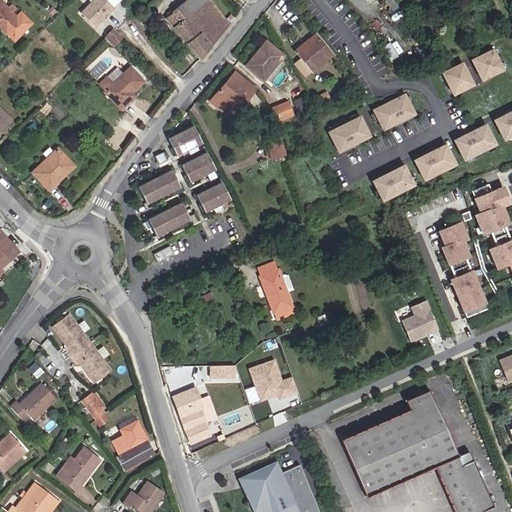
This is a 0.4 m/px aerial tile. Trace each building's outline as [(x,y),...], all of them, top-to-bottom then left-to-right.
[(12,12),(7,7),(0,0),(0,29),(1,28),(6,33),(20,20),(12,12)] [(94,29),(113,9),(102,0),(92,0),(79,15),(94,29)] [(220,34),(199,9),(210,0),(187,0),(165,18),(199,61),(204,55),(220,34)] [(229,23),(226,19),(210,0),(199,9),(220,34),(229,23)] [(113,46),(121,37),(112,29),(103,37),(113,46)] [(312,71),(331,56),(314,34),(306,40),(307,43),(296,51),(312,71)] [(382,46),(389,59),(403,51),(395,39),(382,46)] [(244,65),(262,80),(283,55),(265,40),(244,65)] [(494,50),(472,61),(482,80),(503,70),(494,50)] [(462,64),(442,74),(453,95),(473,85),(462,64)] [(131,92),(142,81),(129,67),(120,75),(114,68),(99,83),(105,89),(103,91),(119,108),(134,95),(131,92)] [(234,114),(256,88),(233,70),(212,95),(234,114)] [(404,96),(372,112),(382,131),(393,126),(392,123),(401,118),(402,121),(414,115),(404,96)] [(269,108),(275,122),(292,115),(286,101),(269,108)] [(0,129),(10,119),(0,108),(0,129)] [(506,116),(495,121),(504,141),(511,137),(511,116),(507,119),(506,116)] [(359,119),(327,135),(337,154),(348,149),(347,146),(356,141),(357,144),(369,138),(359,119)] [(176,156),(201,143),(193,125),(167,138),(176,156)] [(465,136),(454,142),(464,161),(495,146),(486,126),(475,132),(476,135),(467,139),(465,136)] [(270,159),(285,154),(277,132),(263,138),(270,159)] [(425,157),(414,162),(424,182),(455,166),(446,146),(434,152),(435,155),(426,160),(425,157)] [(31,172),(48,190),(74,165),(57,148),(31,172)] [(189,182),(215,169),(206,152),(180,165),(189,182)] [(383,178),(372,183),(381,203),(413,187),(404,167),(393,173),(394,176),(384,181),(383,178)] [(146,204),(180,187),(171,169),(137,187),(146,204)] [(204,212),(230,199),(221,182),(195,195),(204,212)] [(474,213),(482,234),(511,222),(505,205),(511,203),(504,184),(473,196),(479,211),(474,213)] [(155,237),(189,219),(181,202),(147,219),(155,237)] [(465,240),(469,239),(462,219),(438,229),(443,244),(440,245),(448,265),(471,256),(465,240)] [(1,268),(18,252),(0,231),(0,273),(3,270),(1,268)] [(511,237),(488,247),(496,269),(510,264),(511,270),(511,237)] [(173,254),(169,246),(153,254),(157,262),(173,254)] [(489,308),(474,268),(450,277),(465,317),(489,308)] [(290,307),(292,306),(286,291),(293,289),(288,276),(284,274),(280,276),(278,269),(258,276),(271,314),(273,313),(276,320),(293,314),(290,307)] [(414,313),(401,319),(411,341),(440,329),(427,298),(410,306),(414,313)] [(95,388),(112,377),(73,320),(56,332),(70,353),(68,354),(78,369),(80,367),(95,388)] [(511,376),(511,354),(500,360),(507,378),(511,376)] [(266,375),(277,371),(273,361),(262,365),(266,375)] [(35,376),(41,372),(32,362),(26,367),(35,376)] [(32,420),(56,398),(41,383),(19,404),(16,401),(9,407),(23,421),(29,416),(32,420)] [(205,409),(203,409),(195,388),(172,396),(190,444),(211,436),(209,432),(213,431),(205,409)] [(478,501),(462,465),(452,442),(429,389),(405,401),(409,409),(341,440),(366,498),(435,467),(455,511),(481,511),(494,507),(489,497),(478,501)] [(99,410),(103,408),(97,399),(93,402),(99,410)] [(101,413),(99,410),(93,402),(92,400),(83,406),(92,420),(101,413)] [(116,424),(119,429),(136,420),(133,415),(116,424)] [(99,427),(107,422),(104,416),(95,421),(99,427)] [(119,454),(147,440),(136,420),(119,429),(123,435),(112,441),(119,454)] [(0,469),(1,470),(3,472),(26,451),(9,433),(0,441),(0,469)] [(117,458),(123,470),(154,454),(148,442),(117,458)] [(55,475),(76,491),(100,460),(83,447),(73,459),(69,456),(55,475)] [(478,501),(489,497),(473,461),(462,465),(478,501)] [(263,511),(320,511),(303,465),(285,472),(281,462),(241,477),(245,487),(247,494),(249,494),(264,505),(263,511)] [(147,471),(152,478),(161,472),(157,465),(147,471)] [(130,505),(139,511),(150,511),(164,493),(147,480),(136,495),(131,491),(121,504),(127,508),(130,505)] [(15,508),(20,511),(39,486),(34,482),(15,508)] [(45,511),(56,498),(39,486),(20,511),(15,508),(12,505),(7,511),(6,511),(45,511)] [(45,511),(50,511),(59,500),(56,498),(45,511)]
